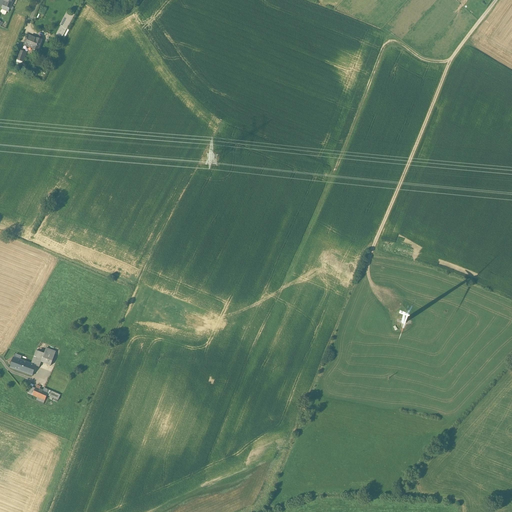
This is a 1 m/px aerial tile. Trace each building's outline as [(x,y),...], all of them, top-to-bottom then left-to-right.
[(3,0),(0,10),(9,14),(14,0),(3,0)] [(68,10),(56,35),(63,38),(75,14),(68,10)] [(35,39),(27,36),(23,46),(32,50),(31,51),(38,55),(44,41),(36,37),(35,39)] [(26,53),(20,51),(16,60),(22,62),(26,53)] [(41,362),(51,366),(56,352),(46,348),(44,354),(36,351),(31,364),(36,366),(39,367),(41,362)] [(31,364),(12,358),(9,369),(33,377),(36,366),(31,364)] [(58,401),(60,396),(44,389),(43,391),(39,390),(40,387),(36,385),(35,389),(30,387),(27,394),(37,398),(36,401),(44,404),(47,397),(58,401)]
